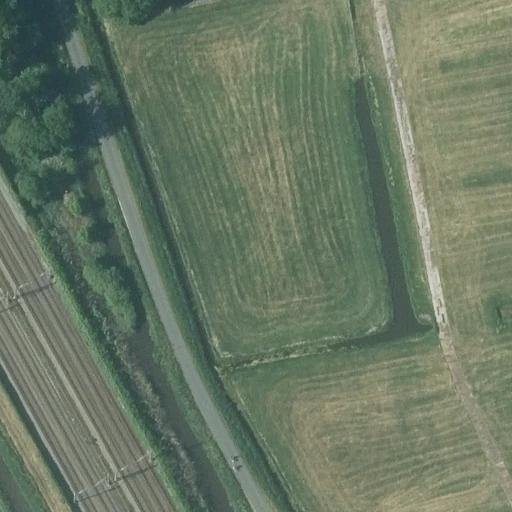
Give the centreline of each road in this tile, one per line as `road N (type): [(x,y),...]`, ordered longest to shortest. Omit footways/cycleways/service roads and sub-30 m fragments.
road 1 (unclassified): [(58,0),(175,339),(263,511)]
road 2 (track): [(511,495),(451,363),(380,0)]
